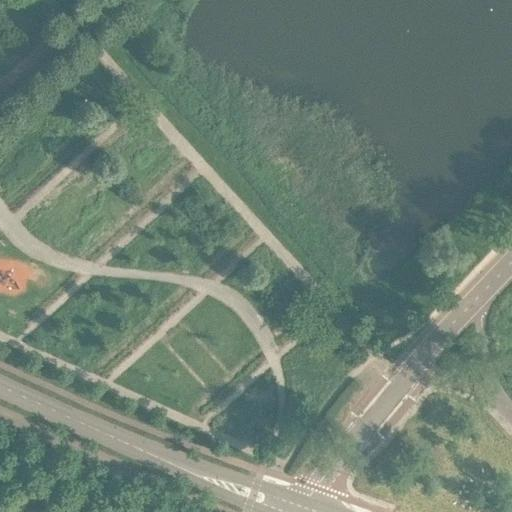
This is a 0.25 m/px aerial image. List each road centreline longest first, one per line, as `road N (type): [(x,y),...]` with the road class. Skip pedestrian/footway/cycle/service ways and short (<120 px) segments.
road 1 (residential): [(302,511),(398,389),(511,267)]
road 2 (tertiary): [(294,511),(0,387)]
